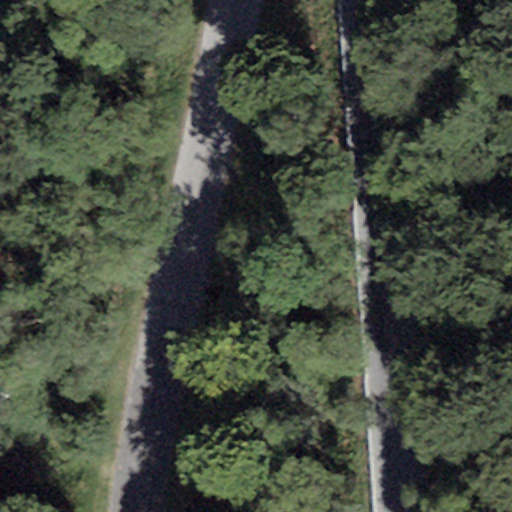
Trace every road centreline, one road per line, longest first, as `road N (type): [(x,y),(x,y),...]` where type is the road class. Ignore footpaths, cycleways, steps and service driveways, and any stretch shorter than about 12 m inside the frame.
road 1 (tertiary): [(140,511),(234,0)]
road 2 (tertiary): [(365,0),(395,511)]
